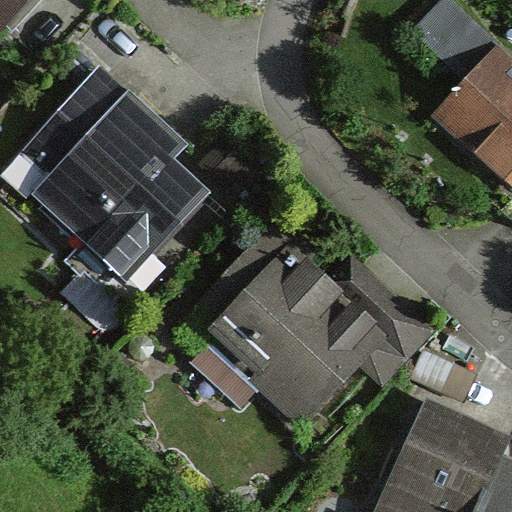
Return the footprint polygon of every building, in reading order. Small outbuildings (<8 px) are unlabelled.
[(0,0),(0,46),(44,0),(0,0)] [(441,0),(423,9),(445,58),(487,39),(469,0),(441,0)] [(511,69),(491,51),(424,128),(511,204),(511,69)] [(190,151),(101,70),(20,159),(47,183),(31,200),(128,288),(210,199),(176,167),(190,151)] [(332,287),(284,243),(194,341),(303,441),(361,377),(383,397),(437,338),(354,263),(332,287)] [(499,441),(420,407),(373,511),(468,511),(492,459),(499,441)] [(511,511),(511,467),(492,459),(468,511),(511,511)]
